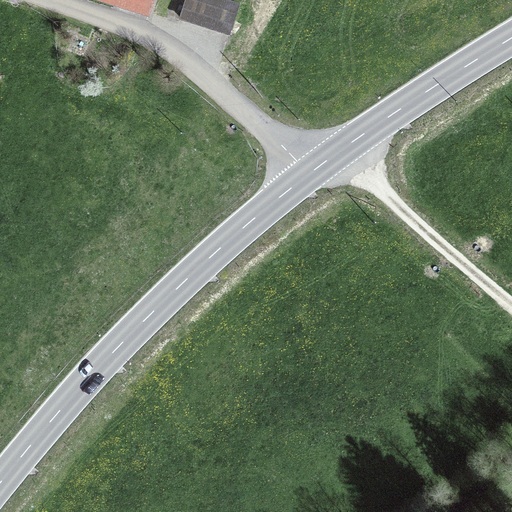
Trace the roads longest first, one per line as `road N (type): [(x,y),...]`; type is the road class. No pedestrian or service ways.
road 1 (secondary): [(0,487),(172,296),(327,165)]
road 2 (residential): [(39,0),(176,60),(266,135),(327,165)]
road 3 (track): [(511,310),(358,177),(327,165)]
road 4 (secondary): [(327,165),(511,41)]
